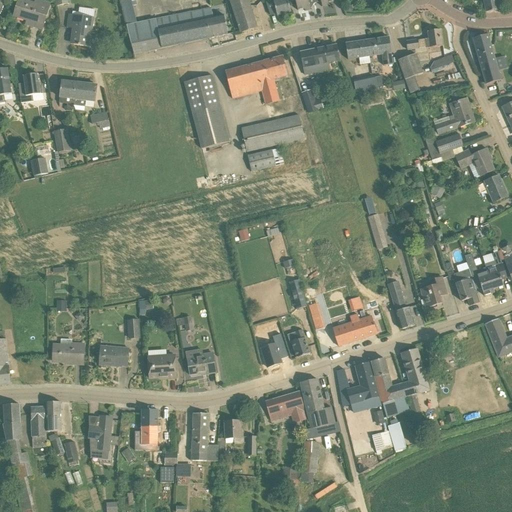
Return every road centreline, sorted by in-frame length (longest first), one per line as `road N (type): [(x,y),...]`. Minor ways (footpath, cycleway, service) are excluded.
road 1 (residential): [(0,44),(61,62),(132,67),(312,27),(385,21),(418,0)]
road 2 (residential): [(0,396),(212,401),(329,366)]
road 3 (residential): [(329,366),(511,306)]
road 4 (track): [(362,502),(511,439)]
road 5 (residential): [(511,163),(462,53),(466,21)]
road 6 (unclassified): [(365,511),(329,366)]
